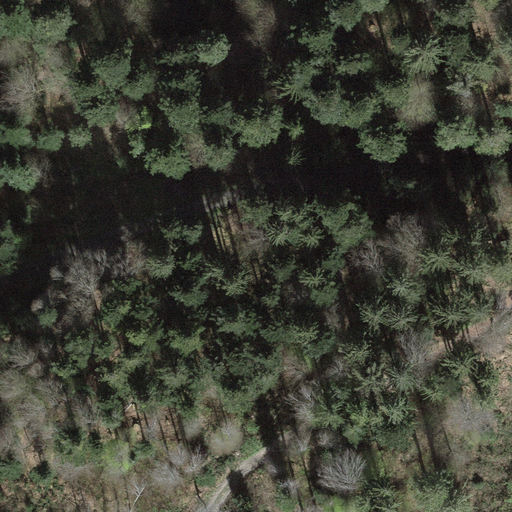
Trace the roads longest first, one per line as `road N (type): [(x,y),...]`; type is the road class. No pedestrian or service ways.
road 1 (track): [(511,149),(319,171),(181,203),(0,278)]
road 2 (track): [(208,511),(229,481),(275,445),(434,355),(511,295)]
